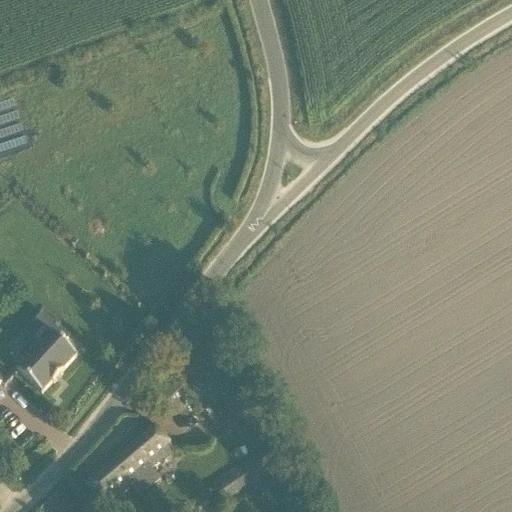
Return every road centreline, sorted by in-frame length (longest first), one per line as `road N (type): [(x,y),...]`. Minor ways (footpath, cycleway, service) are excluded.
road 1 (unclassified): [(15,511),(262,217)]
road 2 (unclassified): [(326,157),(418,74),(511,11)]
road 3 (unclassified): [(281,142),(274,57),(254,0)]
